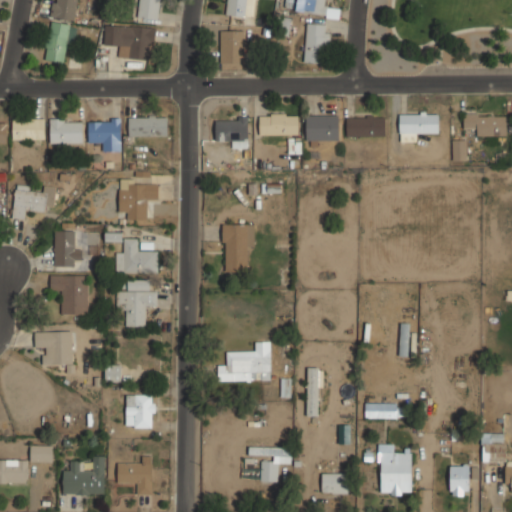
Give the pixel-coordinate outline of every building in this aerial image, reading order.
[(53,0),(51,16),(74,20),(77,0),(53,0)] [(157,20),(160,0),(140,0),(137,16),(157,20)] [(225,0),(224,14),(246,16),(247,0),(225,0)] [(296,0),(296,12),(339,16),(340,8),(326,7),(326,0),(296,0)] [(64,62),(66,43),(74,44),(76,25),(50,22),(46,60),(64,62)] [(329,23),(306,23),(305,62),(328,62),(329,23)] [(121,59),(154,60),(156,26),(105,24),(104,45),(122,46),(121,59)] [(221,63),(243,63),(243,30),(221,30),(221,63)] [(417,141),(418,132),(438,132),(438,113),(399,112),(399,141),(417,141)] [(507,135),(507,113),(463,113),(463,125),(473,125),(473,135),(507,135)] [(260,114),(260,134),(298,134),(298,114),(260,114)] [(306,141),(338,141),(338,115),(306,115),(306,141)] [(347,136),(386,136),(386,116),(347,116),(347,136)] [(45,117),(12,117),(12,139),(45,139),(45,117)] [(83,143),(83,117),(50,117),(50,143),(83,143)] [(167,117),(129,117),(129,135),(167,135),(167,117)] [(215,117),(215,140),(235,141),(235,145),(247,145),(248,118),(215,117)] [(120,150),(120,118),(89,118),(89,140),(99,140),(99,150),(120,150)] [(466,138),(452,138),(452,160),(466,160),(466,138)] [(147,219),(148,198),(158,198),(158,180),(120,179),(119,210),(128,210),(128,219),(147,219)] [(56,185),(14,185),(14,218),(25,218),(25,210),(45,211),(45,206),(55,207),(56,185)] [(254,245),(254,223),(224,223),(224,272),(246,272),(246,245),(254,245)] [(80,246),(75,246),(75,229),(54,229),(54,265),(80,265),(80,246)] [(158,249),(137,249),(137,238),(126,238),(126,250),(116,250),(116,272),(158,273),(158,249)] [(88,274),(50,274),(50,293),(61,293),(61,314),(88,314),(88,274)] [(146,325),(147,306),(157,306),(157,290),(147,290),(147,279),(127,279),(127,290),(117,290),(117,312),(127,312),(127,325),(146,325)] [(408,322),(400,322),(399,355),(407,355),(408,322)] [(35,330),(35,350),(45,350),(45,364),(73,364),(73,330),(35,330)] [(232,379),(261,379),(261,371),(271,371),(271,356),(232,356),(232,379)] [(122,381),(122,363),(105,363),(105,381),(122,381)] [(319,415),(319,366),(307,366),(307,415),(319,415)] [(126,427),(155,427),(155,394),(126,394),(126,427)] [(364,402),(364,418),(405,418),(405,402),(364,402)] [(339,443),(350,443),(350,424),(339,424),(339,443)] [(412,452),(393,452),(393,444),(379,444),(379,495),(412,495),(412,452)] [(31,461),(52,461),(53,445),(31,445),(31,461)] [(291,446),(249,445),(249,456),(261,456),(261,481),(279,481),(279,463),(291,463),(291,446)] [(484,460),(493,459),(493,445),(483,445),(484,460)] [(104,494),(105,456),(94,455),(93,469),(82,469),(82,461),(72,461),(71,469),(63,469),(63,493),(104,494)] [(27,459),(0,459),(0,483),(27,483),(27,459)] [(153,462),(117,462),(117,483),(139,483),(139,494),(153,494),(153,462)] [(470,495),(470,464),(449,464),(449,495),(470,495)] [(322,493),(347,493),(347,473),(322,473),(322,493)]
